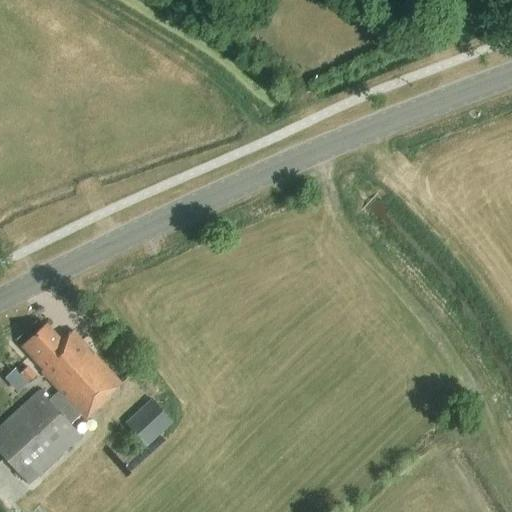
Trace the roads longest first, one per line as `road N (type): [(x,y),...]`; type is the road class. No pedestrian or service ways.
road 1 (tertiary): [(0,305),(181,212),(511,75)]
road 2 (track): [(162,0),(283,96),(323,152)]
